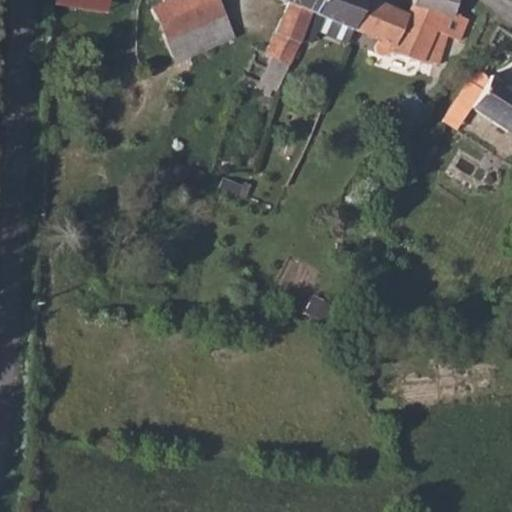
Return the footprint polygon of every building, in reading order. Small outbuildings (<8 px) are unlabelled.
[(69,0),(67,8),(115,24),(121,2),(83,0),(69,0)] [(156,0),(151,3),(165,35),(220,11),(215,0),(156,0)] [(250,68),(280,84),(281,78),(303,37),(310,23),(321,0),(296,0),(271,47),(264,44),(250,68)] [(303,37),(314,42),(321,29),(349,42),(354,28),(363,18),(371,0),(321,0),(310,23),(303,37)] [(354,28),(377,37),(372,51),(424,63),(429,48),(443,52),(447,37),(437,35),(443,8),(416,1),(411,15),(379,0),(371,0),(363,18),(354,28)] [(455,0),(415,0),(416,1),(443,8),(452,10),(455,0)] [(67,8),(61,30),(110,42),(115,24),(67,8)] [(437,35),(447,37),(459,38),(464,12),(459,11),(452,10),(443,8),(437,35)] [(165,35),(170,45),(175,53),(183,49),(231,29),(220,11),(165,35)] [(463,98),(511,127),(511,83),(502,77),(511,60),(511,26),(507,24),(503,26),(498,36),(501,41),(485,69),(480,69),(463,98)] [(393,105),(412,122),(426,106),(407,90),(393,105)]
